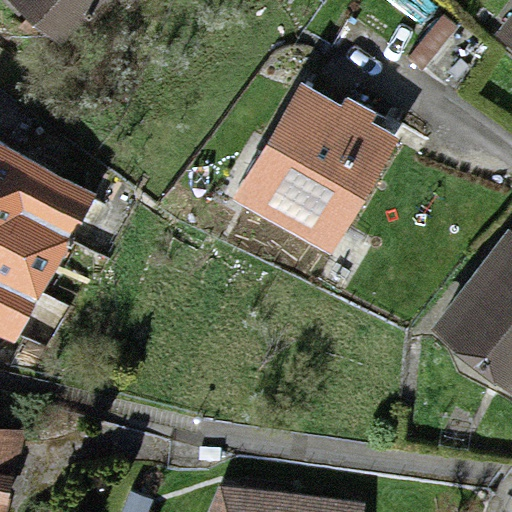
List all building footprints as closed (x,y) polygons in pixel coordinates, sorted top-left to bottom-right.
[(16,0),(14,3),(65,52),(116,0),(16,0)] [(306,109),(248,213),(334,260),(392,157),(306,109)] [(0,163),(0,336),(14,344),(87,211),(0,163)] [(511,254),(442,341),(511,397),(511,254)] [(0,468),(15,407),(0,403),(0,468)] [(257,511),(263,497),(219,481),(214,496),(207,511),(257,511)] [(124,511),(150,511),(152,510),(128,501),(124,511)]
